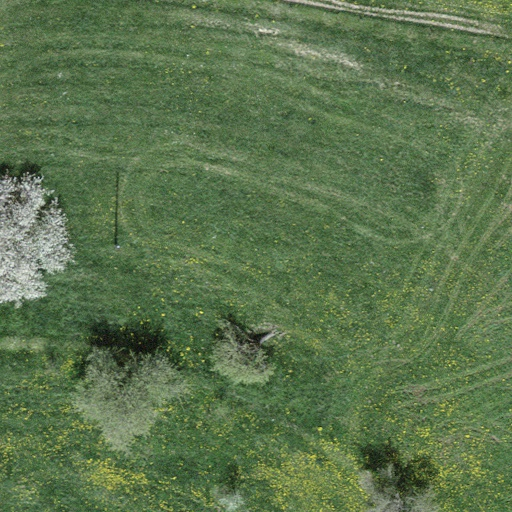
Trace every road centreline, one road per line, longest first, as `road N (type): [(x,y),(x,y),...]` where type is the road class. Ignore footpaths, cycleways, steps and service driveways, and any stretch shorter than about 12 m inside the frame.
road 1 (track): [(318,413),(163,352),(36,323),(0,324)]
road 2 (track): [(511,33),(311,0)]
